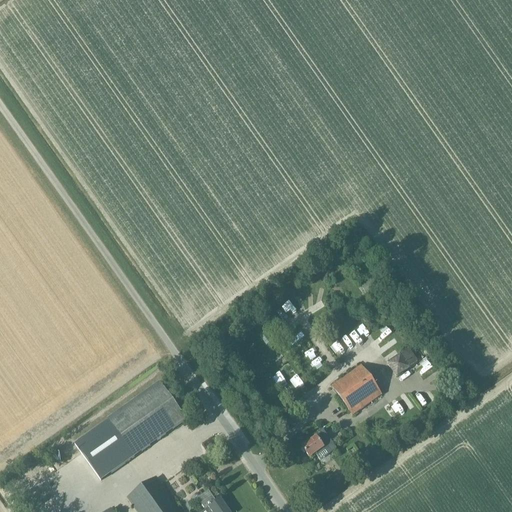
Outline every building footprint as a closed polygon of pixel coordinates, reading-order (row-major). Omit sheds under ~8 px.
[(406,350),(386,364),(396,378),(415,363),(406,350)] [(361,366),(331,386),(352,416),(381,395),(361,366)] [(107,421),(133,457),(186,420),(160,383),(107,421)] [(133,457),(107,421),(75,444),(100,480),(133,457)] [(308,458),(315,454),(319,461),(336,449),(322,429),(314,436),(315,438),(301,447),(308,458)] [(136,511),(179,511),(156,478),(127,498),(136,511)] [(228,511),(220,499),(216,502),(208,490),(197,498),(205,510),(208,508),(211,511),(228,511)]
